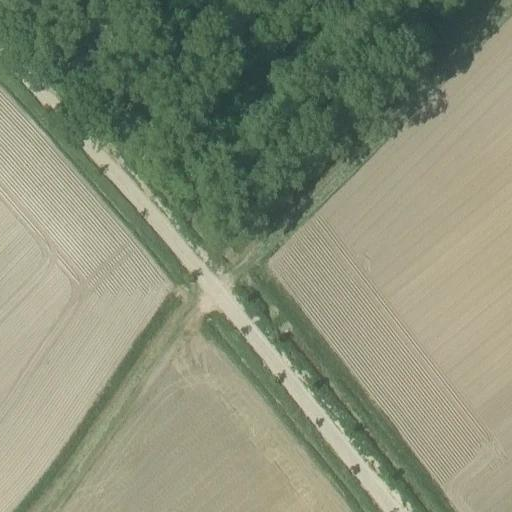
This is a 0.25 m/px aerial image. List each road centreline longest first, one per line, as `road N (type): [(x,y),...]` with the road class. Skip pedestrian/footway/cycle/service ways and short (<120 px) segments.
road 1 (unclassified): [(393,511),(216,292),(0,47)]
road 2 (track): [(216,292),(182,326),(46,511)]
